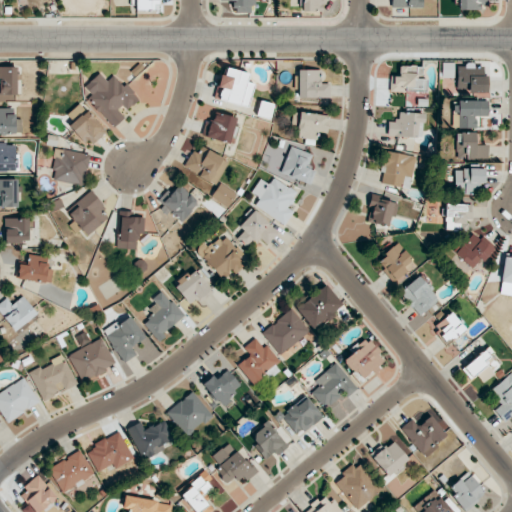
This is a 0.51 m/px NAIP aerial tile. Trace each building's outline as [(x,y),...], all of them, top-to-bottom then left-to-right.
[(158,0),(135,0),(135,11),(159,11),(158,0)] [(252,0),(220,0),(220,1),(233,0),(234,13),(253,12),(252,0)] [(323,11),(322,2),(329,2),(329,0),(302,0),(302,11),(323,11)] [(487,0),(458,0),(458,8),(487,8),(487,0)] [(441,78),(453,78),(453,63),(441,62),(441,78)] [(488,93),(488,75),(483,75),(483,65),(456,65),(455,88),(462,88),(462,83),(468,83),(468,92),(488,93)] [(0,72),(0,94),(17,94),(17,67),(0,66),(0,72)] [(390,76),(390,91),(426,91),(426,79),(421,79),(421,66),(398,66),(398,76),(390,76)] [(247,73),(224,67),(219,88),(221,88),(218,100),(246,107),(252,85),(245,83),(247,73)] [(319,70),(297,70),(298,98),(330,97),(329,83),(319,83),(319,70)] [(126,83),(122,87),(113,75),(106,81),(100,74),(84,86),(91,96),(89,98),(112,128),(127,117),(123,112),(139,100),(126,83)] [(488,116),(488,100),(452,100),(452,128),(475,128),(476,116),(488,116)] [(0,108),(0,126),(0,134),(22,134),(21,119),(14,119),(14,108),(0,108)] [(106,131),(86,110),(70,126),(91,147),(106,131)] [(230,144),(237,118),(213,112),(206,137),(230,144)] [(296,137),(316,140),(318,131),(325,132),(327,116),(300,112),(296,137)] [(423,137),(423,113),(397,112),(396,122),(387,122),(387,136),(423,137)] [(487,144),(478,144),(479,133),(455,132),(455,159),(487,160),(487,144)] [(0,149),(0,172),(16,172),(16,144),(0,144),(0,149)] [(214,185),(228,162),(198,144),(185,167),(214,185)] [(308,184),(313,170),(307,167),(312,155),(291,147),(280,173),(308,184)] [(88,155),(55,148),(51,170),(55,171),(53,180),(82,186),(88,155)] [(415,155),(386,152),(382,184),(399,187),(400,176),(412,177),(415,155)] [(454,187),(461,187),(461,194),(473,194),(473,183),(485,182),(485,168),(454,169),(454,187)] [(288,208),(297,193),(273,178),(269,185),(259,179),(251,193),(259,198),(254,207),(285,225),(293,212),(288,208)] [(0,185),(0,206),(18,207),(19,180),(0,179),(0,185)] [(179,222),(198,203),(178,183),(159,203),(179,222)] [(67,212),(75,222),(72,225),(77,231),(81,228),(87,235),(107,218),(100,211),(104,207),(91,192),(67,212)] [(397,203),(370,200),(367,223),(389,225),(390,216),(395,217),(397,203)] [(444,229),(469,230),(470,204),(445,203),(444,229)] [(237,239),(246,246),(253,237),(267,246),(279,229),(253,210),(239,228),(243,231),(237,239)] [(117,249),(136,250),(137,234),(143,234),(144,217),(132,217),(132,212),(119,211),(117,249)] [(28,243),(29,218),(5,218),(4,242),(28,243)] [(492,247),(472,232),(455,254),(474,269),(492,247)] [(235,274),(244,267),(237,259),(242,255),(225,235),(208,248),(204,244),(197,249),(221,279),(232,270),(235,274)] [(376,259),(390,279),(414,263),(400,243),(376,259)] [(511,254),(505,253),(500,281),(511,283),(511,254)] [(27,265),(18,264),(17,280),(51,282),(52,269),(48,268),(49,257),(27,256),(27,265)] [(212,292),(192,270),(174,286),(190,304),(197,298),(201,302),(212,292)] [(420,315),(438,299),(418,276),(399,292),(420,315)] [(296,310),(314,329),(342,303),(324,284),(296,310)] [(152,299),(155,304),(148,310),(153,315),(143,323),(157,340),(184,317),(162,291),(152,299)] [(0,302),(0,307),(12,330),(36,317),(25,296),(10,304),(7,298),(0,302)] [(281,356),(310,331),(290,309),(262,334),(281,356)] [(465,328),(450,312),(433,328),(447,344),(465,328)] [(131,345),(143,338),(132,317),(117,325),(116,324),(104,330),(121,363),(137,356),(131,345)] [(237,365),(251,384),(278,363),(257,337),(243,348),(249,355),(237,365)] [(377,353),(380,351),(369,337),(342,359),(360,382),(384,362),(377,353)] [(132,347),(138,355),(146,350),(142,344),(147,341),(145,338),(132,347)] [(68,355),(82,382),(115,366),(102,339),(68,355)] [(485,348),(461,370),(470,379),(475,374),(483,382),(501,365),(485,348)] [(29,374),(42,401),(77,384),(62,354),(50,360),(51,363),(29,374)] [(319,386),(311,393),(325,409),(343,393),(346,397),(357,387),(335,363),(314,381),(319,386)] [(218,406),(242,390),(228,370),(215,379),(214,376),(203,383),(218,406)] [(489,390),(500,404),(493,410),(504,422),(511,415),(511,372),(489,390)] [(0,405),(8,420),(38,404),(25,379),(0,391),(0,405)] [(186,437),(212,415),(192,391),(166,413),(186,437)] [(297,437),(322,417),(306,396),(281,415),(297,437)] [(400,429),(424,456),(448,435),(430,415),(418,425),(412,418),(400,429)] [(127,429),(143,460),(163,450),(161,444),(171,438),(162,421),(144,430),(140,422),(127,429)] [(287,448),(271,422),(249,435),(264,459),(275,452),(276,455),(287,448)] [(133,460),(119,432),(93,444),(95,449),(87,452),(97,472),(113,465),(115,469),(133,460)] [(388,476),(408,459),(391,439),(371,457),(388,476)] [(212,456),(220,466),(215,470),(228,485),(240,475),(246,481),(255,473),(229,442),(212,456)] [(49,466),(61,493),(94,478),(81,451),(49,466)] [(357,510),(382,490),(359,461),(334,481),(357,510)] [(485,494),(468,471),(447,488),(465,510),(485,494)] [(192,511),(201,511),(201,510),(207,506),(202,499),(215,490),(205,475),(179,492),(192,511)] [(32,510),(28,511),(38,511),(56,499),(40,477),(19,492),(32,510)] [(413,506),(417,511),(451,511),(433,490),(413,506)] [(170,511),(172,503),(124,497),(122,508),(128,509),(127,511),(170,511)] [(343,511),(333,499),(329,503),(324,497),(305,511),(343,511)]
